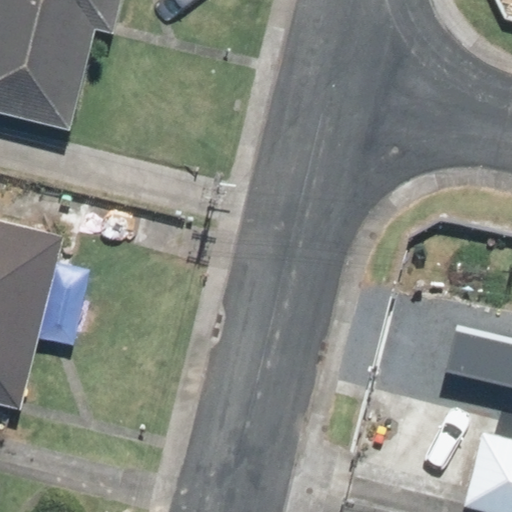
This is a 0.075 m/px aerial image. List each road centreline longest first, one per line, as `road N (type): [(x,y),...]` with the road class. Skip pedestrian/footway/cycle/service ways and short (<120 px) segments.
road 1 (residential): [(224,511),(331,74)]
road 2 (residential): [(511,119),(331,74)]
